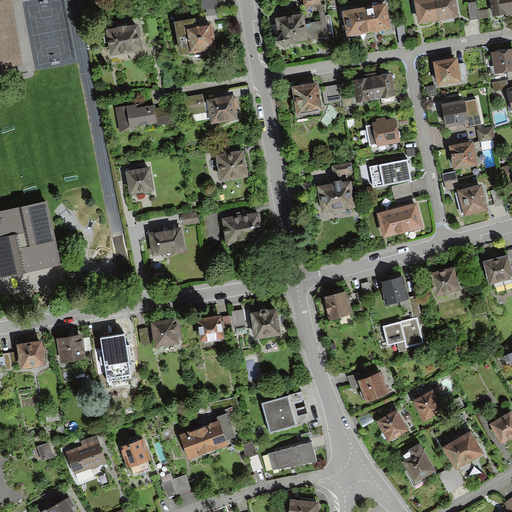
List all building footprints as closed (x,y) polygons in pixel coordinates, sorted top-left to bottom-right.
[(0,0),(0,68),(22,65),(11,0),(0,0)] [(218,0),(202,0),(203,9),(219,9),(218,0)] [(427,0),(417,2),(420,21),(456,15),(453,0),(427,0)] [(511,0),(491,0),(494,17),(509,15),(511,14),(511,0)] [(476,2),(468,3),(470,20),(490,18),(488,9),(477,10),(476,2)] [(304,14),(275,18),(278,37),(276,42),(284,48),(289,44),(328,37),(323,3),(316,4),(319,12),(321,22),(305,24),(304,14)] [(385,5),(345,13),(349,34),(365,31),(373,29),(389,27),(385,5)] [(195,18),(174,22),(180,55),(187,54),(189,54),(217,50),(213,22),(197,25),(195,18)] [(137,22),(103,28),(108,56),(142,50),(137,22)] [(407,26),(399,27),(402,45),(410,44),(407,26)] [(511,48),(492,52),(495,74),(511,71),(511,48)] [(458,57),(433,61),(437,86),(462,82),(462,80),(468,79),(466,62),(459,63),(458,57)] [(368,76),(355,79),(358,100),(377,97),(382,97),(383,104),(396,102),(391,73),(375,75),(368,76)] [(507,89),(506,80),(493,82),(494,91),(507,89)] [(318,83),(292,87),(296,114),(322,109),(318,83)] [(339,85),(322,88),(324,104),(342,101),(339,85)] [(435,85),(426,87),(427,96),(437,94),(435,85)] [(202,93),(184,97),(187,114),(206,111),(202,93)] [(248,120),(243,94),(212,100),(218,125),(248,120)] [(466,99),(441,104),(446,128),(465,124),(465,127),(481,124),(476,99),(466,101),(466,99)] [(165,105),(117,111),(119,133),(168,127),(165,105)] [(373,125),(366,126),(370,145),(376,144),(377,147),(400,142),(395,119),(386,121),(385,117),(376,119),(377,122),(373,123),(373,125)] [(493,127),(477,130),(479,142),(495,139),(493,127)] [(473,141),(450,145),(454,169),(477,165),(473,141)] [(414,148),(406,149),(407,157),(416,155),(414,148)] [(244,150),(216,155),(221,181),(249,177),(244,150)] [(408,160),(370,166),(373,187),(412,181),(408,160)] [(349,163),(333,165),(334,174),(351,172),(349,163)] [(150,165),(126,170),(130,193),(154,188),(150,165)] [(511,169),(510,165),(501,168),(503,175),(511,172),(511,169)] [(445,174),(448,189),(461,186),(458,170),(445,174)] [(351,182),(321,186),(324,209),(354,205),(351,182)] [(409,182),(392,187),(396,202),(413,198),(409,182)] [(482,182),(455,189),(462,216),(488,209),(485,196),(482,182)] [(503,188),(491,191),(495,207),(507,204),(503,188)] [(46,202),(0,211),(0,275),(29,270),(58,264),(46,202)] [(391,211),(380,214),(386,237),(404,232),(422,227),(416,205),(405,208),(404,206),(404,204),(390,207),(391,209),(391,211)] [(226,236),(262,235),(261,208),(225,209),(226,236)] [(196,213),(181,215),(182,225),(198,223),(196,213)] [(178,227),(144,234),(150,260),(184,253),(178,227)] [(508,254),(484,260),(490,284),(511,278),(511,268),(511,263),(508,254)] [(455,266),(432,272),(439,297),(461,291),(455,266)] [(402,274),(380,280),(386,305),(408,299),(402,274)] [(345,290),(323,296),(329,321),(352,315),(345,290)] [(416,303),(419,313),(422,324),(427,323),(421,301),(416,303)] [(281,333),(277,309),(253,312),(256,337),(281,333)] [(244,310),(232,311),(234,325),(245,324),(244,310)] [(224,339),(221,315),(195,319),(198,342),(224,339)] [(418,318),(385,327),(390,344),(402,341),(405,351),(426,345),(418,318)] [(177,341),(174,320),(153,323),(156,344),(177,341)] [(131,379),(124,331),(100,335),(108,383),(131,379)] [(86,360),(83,333),(58,336),(62,363),(86,360)] [(45,363),(42,340),(17,344),(20,367),(45,363)] [(511,351),(503,356),(511,374),(511,351)] [(11,352),(3,353),(6,371),(13,370),(11,352)] [(378,371),(355,376),(362,401),(384,396),(378,371)] [(438,388),(415,401),(427,422),(450,409),(438,388)] [(307,421),(298,391),(264,401),(272,431),(307,421)] [(511,409),(490,423),(495,431),(504,444),(511,439),(511,409)] [(216,422),(180,435),(189,458),(227,444),(225,439),(236,435),(227,411),(214,416),(216,422)] [(394,412),(374,423),(387,446),(407,435),(394,412)] [(472,432),(446,448),(458,468),(484,453),(472,432)] [(70,475),(106,462),(97,440),(62,453),(70,475)] [(149,468),(140,441),(121,447),(130,474),(149,468)] [(50,442),(37,446),(42,460),(55,456),(50,442)] [(263,465),(254,442),(243,446),(252,469),(263,465)] [(314,449),(312,442),(269,453),(274,470),(316,458),(314,449)] [(412,455),(404,460),(409,469),(405,471),(414,486),(436,473),(434,470),(438,468),(425,447),(422,448),(419,443),(409,448),(412,455)] [(447,469),(438,474),(449,492),(465,483),(454,465),(447,469)] [(190,488),(186,474),(161,482),(166,496),(190,488)] [(504,511),(511,511),(511,496),(503,503),(508,510),(504,511)] [(318,511),(319,502),(291,499),(289,511),(318,511)] [(66,511),(60,501),(39,511),(66,511)]
